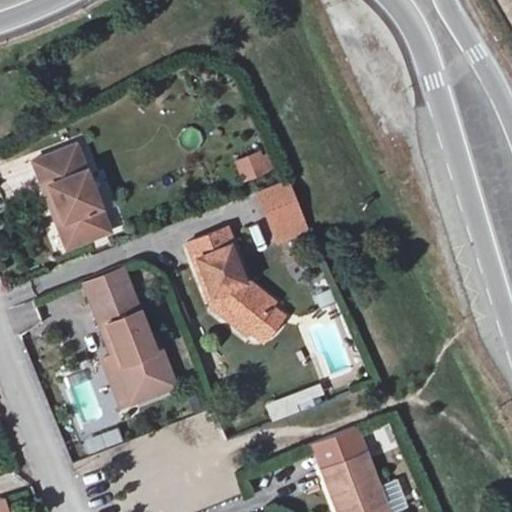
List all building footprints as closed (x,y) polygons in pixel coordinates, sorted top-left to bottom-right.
[(199,147),(201,131),(183,128),(180,144),(199,147)] [(63,215),(57,217),(67,243),(110,227),(78,140),(35,156),(44,182),(50,180),(63,215)] [(232,162),(242,184),(274,170),(264,148),(232,162)] [(44,182),(57,217),(63,215),(50,180),(44,182)] [(305,221),(290,184),(263,194),(277,232),(305,221)] [(241,329),(253,338),(278,309),(256,291),(236,236),(197,250),(227,323),(238,333),(241,329)] [(93,292),(132,278),(128,266),(89,280),(93,292)] [(162,337),(155,340),(132,278),(93,292),(133,400),(179,383),(162,337)] [(250,342),(253,338),(241,329),(238,333),(250,342)] [(118,429),(84,441),(89,453),(122,442),(118,429)] [(390,511),(370,455),(326,470),(340,511),(390,511)]
